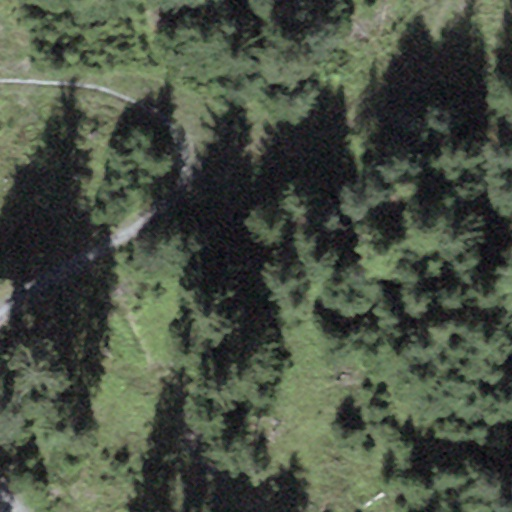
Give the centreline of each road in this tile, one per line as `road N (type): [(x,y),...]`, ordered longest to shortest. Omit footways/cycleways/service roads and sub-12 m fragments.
road 1 (track): [(187,185),(354,104),(449,0)]
road 2 (track): [(0,302),(70,248),(187,185)]
